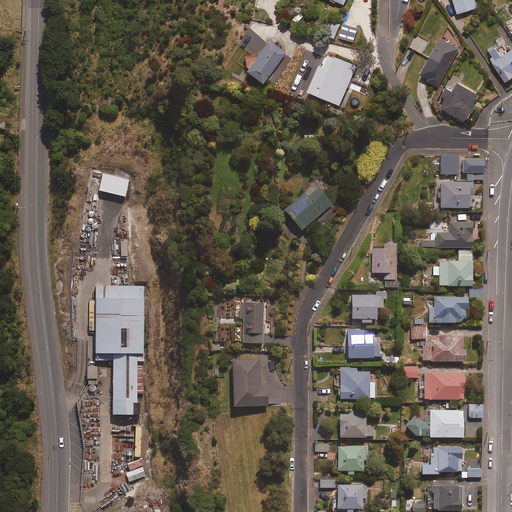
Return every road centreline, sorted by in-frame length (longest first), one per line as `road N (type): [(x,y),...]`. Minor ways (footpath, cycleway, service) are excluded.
road 1 (residential): [(59,511),(33,0)]
road 2 (residential): [(427,138),(394,153),(299,319),(300,511)]
road 3 (tertiary): [(497,363),(511,164)]
road 4 (residential): [(427,138),(383,57),(383,0)]
road 5 (tertiary): [(495,511),(497,363)]
road 6 (tertiary): [(510,365),(509,511)]
